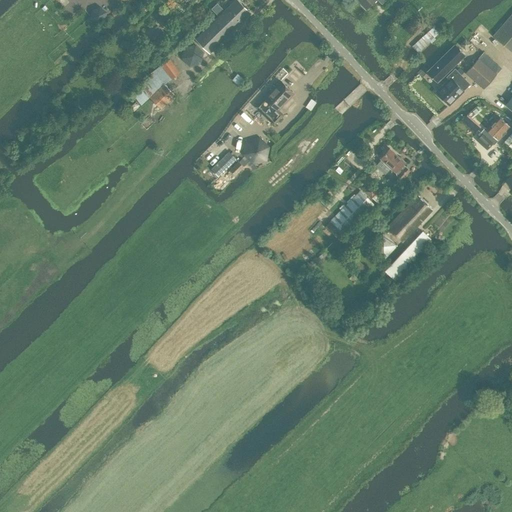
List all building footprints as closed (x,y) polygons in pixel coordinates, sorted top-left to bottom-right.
[(250,13),(237,0),(234,0),(224,11),(217,4),(212,9),(219,16),(195,39),(209,53),(250,13)] [(357,0),(366,9),(375,0),(377,0),(381,4),(385,0),(357,0)] [(97,24),(105,20),(106,12),(100,5),(91,10),(90,18),(97,24)] [(511,51),(511,13),(493,35),(511,51)] [(160,41),(167,35),(157,25),(150,32),(160,41)] [(427,72),(437,82),(464,55),(454,45),(427,72)] [(483,89),(496,74),(501,69),(483,53),(466,73),(483,89)] [(170,59),(161,65),(171,79),(180,73),(170,59)] [(449,105),(464,91),(463,90),(469,84),(455,69),(446,77),(448,79),(436,91),(449,105)] [(240,86),(245,79),(237,74),(232,80),(240,86)] [(280,81),(256,107),(273,124),(282,114),(276,109),(292,92),(280,81)] [(163,83),(149,98),(162,110),(176,96),(164,84),(163,83)] [(133,111),(140,105),(136,101),(130,107),(133,111)] [(483,134),(478,140),(487,148),(496,138),(498,140),(510,126),(498,116),(487,129),(485,127),(481,132),(483,134)] [(248,143),(245,154),(246,154),(251,159),(254,161),(264,158),(267,147),(259,140),(248,143)] [(396,172),(397,175),(402,180),(410,171),(403,164),(405,162),(389,147),(379,159),(395,173),(396,172)] [(218,177),(236,159),(229,151),(211,169),(218,177)] [(238,161),(229,170),(234,175),(247,163),(250,160),(251,159),(246,154),(239,162),(238,161)] [(250,160),(247,163),(253,170),(258,167),(250,160)] [(381,203),(386,197),(379,191),(379,190),(371,183),(363,191),(371,198),(372,198),(381,206),(382,204),(381,203)] [(344,234),(373,204),(360,191),(330,220),(331,221),(325,226),(338,239),(344,233),(344,234)] [(402,241),(433,209),(417,195),(386,227),(402,241)] [(422,231),(384,270),(398,283),(429,250),(424,245),(430,239),(422,231)] [(384,259),(397,245),(383,232),(370,246),(384,259)] [(322,262),(329,257),(324,251),(318,256),(322,262)] [(348,263),(361,276),(368,269),(355,256),(348,263)] [(309,269),(320,261),(317,257),(307,265),(309,269)]
